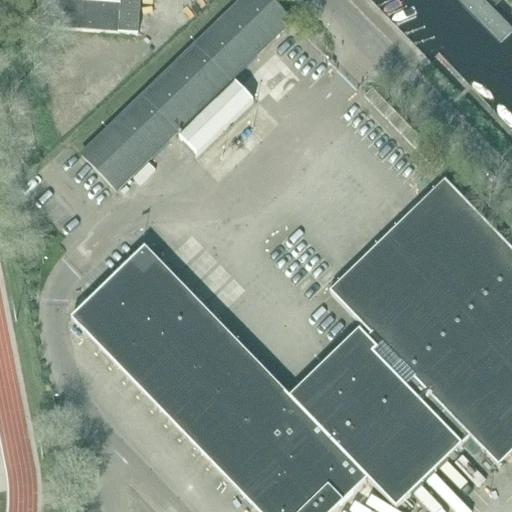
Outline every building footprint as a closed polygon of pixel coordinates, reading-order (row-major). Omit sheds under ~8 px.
[(140,0),(139,0),(9,0),(38,30),(139,37),(140,0)] [(196,119),(214,101),(293,25),(268,0),(246,0),(82,159),(117,195),(196,119)] [(217,105),(214,101),(196,119),(199,122),(180,140),(198,159),(254,105),(236,86),(217,105)] [(365,99),(437,173),(443,168),(371,94),(365,99)] [(146,251),(85,310),(72,322),(72,324),(73,324),(86,337),(86,338),(87,338),(100,351),(100,352),(101,352),(114,365),(113,367),(115,367),(128,380),(127,381),(129,381),(142,394),(141,394),(141,395),(143,395),(155,408),(155,410),(157,410),(169,423),(169,424),(171,424),(183,437),(183,439),(185,438),(197,451),(197,453),(198,453),(211,466),(211,467),(212,467),(225,480),(225,482),(226,482),(239,494),(239,495),(239,496),(240,496),(253,509),(253,510),(254,510),(255,511),(338,511),(368,483),(396,511),(470,440),(498,469),(500,470),(500,468),(511,456),(511,252),(446,184),(444,184),(444,185),(427,202),(425,202),(425,204),(408,220),(406,220),(406,222),(389,239),(387,239),(387,241),(370,257),(368,257),(368,259),(351,275),(349,275),(349,277),(332,294),(330,294),(330,295),(363,330),(360,333),(320,372),(324,379),(317,385),(312,380),(290,401),(286,396),(286,395),(285,395),(272,382),(272,380),(271,380),(258,367),(258,366),(257,366),(244,353),(244,351),(243,351),(230,339),(231,337),(229,337),(216,324),(217,324),(217,323),(215,323),(203,310),(203,308),(201,308),(189,296),(189,295),(189,294),(187,294),(175,281),(175,280),(174,280),(161,267),(161,265),(160,265),(147,253),(147,252),(147,251),(146,251)]
